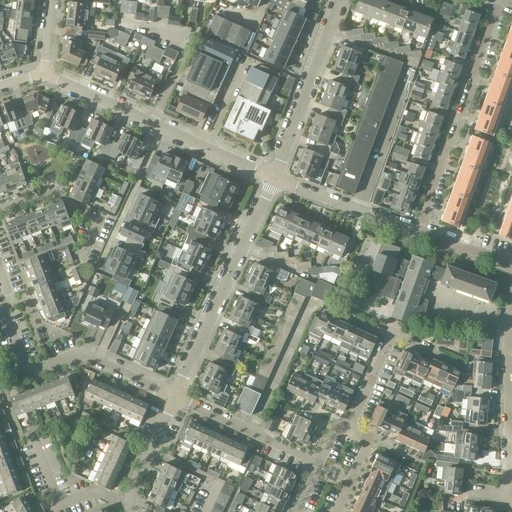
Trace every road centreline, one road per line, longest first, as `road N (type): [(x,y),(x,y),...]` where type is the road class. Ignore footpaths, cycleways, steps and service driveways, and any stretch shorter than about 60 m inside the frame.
road 1 (residential): [(274,177),(42,73)]
road 2 (residential): [(498,0),(464,116),(415,231)]
road 3 (residential): [(176,400),(274,177)]
road 4 (residential): [(471,490),(509,484),(511,306)]
road 5 (residential): [(274,177),(340,0)]
road 6 (residential): [(176,400),(87,359),(29,374)]
road 7 (residential): [(415,231),(274,177)]
road 8 (residential): [(130,504),(103,494),(62,501),(32,431)]
road 9 (residential): [(347,430),(391,336),(430,353)]
